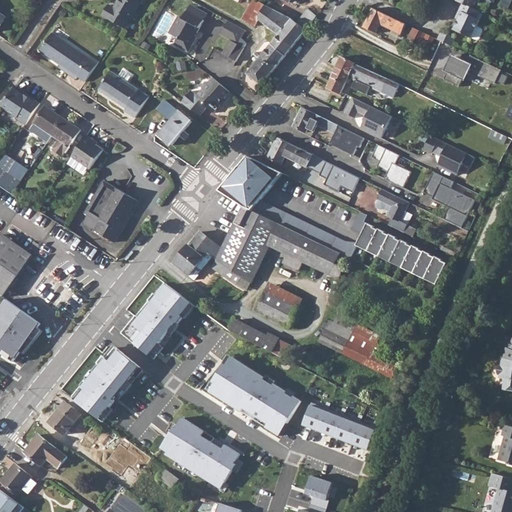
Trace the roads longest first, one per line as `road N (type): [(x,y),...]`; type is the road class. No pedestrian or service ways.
road 1 (residential): [(93,318),(181,388),(293,456),(276,511)]
road 2 (unknown): [(263,41),(239,77),(263,113),(438,207)]
road 3 (tertiary): [(201,188),(325,40),(348,0)]
road 4 (residential): [(15,59),(201,188)]
road 5 (unknown): [(285,88),(458,177)]
road 6 (unknown): [(235,314),(288,336),(302,335),(322,314),(313,292),(269,274),(259,279)]
road 7 (tertiary): [(93,318),(201,188)]
